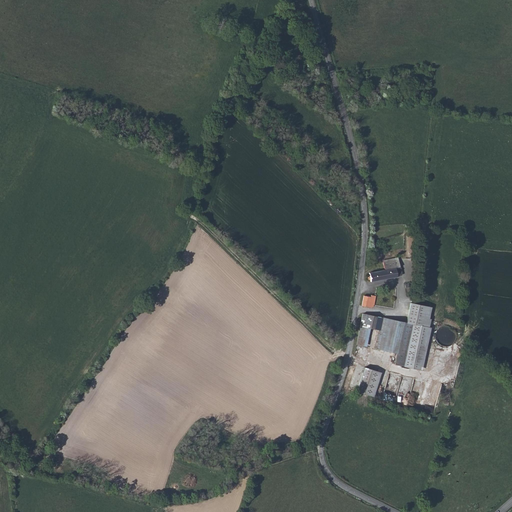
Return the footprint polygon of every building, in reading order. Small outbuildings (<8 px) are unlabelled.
[(383,256),(384,263),(394,261),(393,254),(383,256)] [(369,267),(369,275),(369,276),(401,269),(399,260),(394,261),(384,263),(369,267)] [(372,291),(366,291),(365,301),(376,302),(376,291),(372,290),(372,291)] [(413,300),(409,320),(415,322),(406,364),(419,367),(433,305),(413,300)] [(375,325),(378,313),(366,310),(363,322),(369,323),(375,325)] [(401,323),(401,318),(378,313),(375,325),(381,326),(377,345),(399,351),(406,324),(401,323)] [(399,351),(397,362),(406,364),(415,322),(409,320),(401,318),(401,323),(406,324),(399,351)] [(369,323),(363,322),(359,342),(365,343),(369,323)] [(374,397),(381,372),(363,367),(356,392),(374,397)] [(377,398),(406,405),(413,379),(389,372),(384,390),(379,389),(377,398)]
